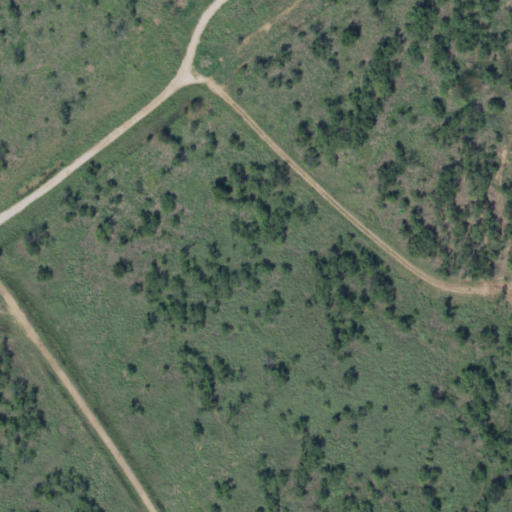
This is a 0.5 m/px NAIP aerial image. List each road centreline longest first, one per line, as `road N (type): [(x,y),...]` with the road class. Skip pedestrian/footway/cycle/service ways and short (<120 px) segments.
road 1 (residential): [(511,251),(434,258),(247,157),(231,60),(185,0)]
road 2 (residential): [(247,157),(191,177),(26,317)]
road 3 (residential): [(153,511),(26,317)]
